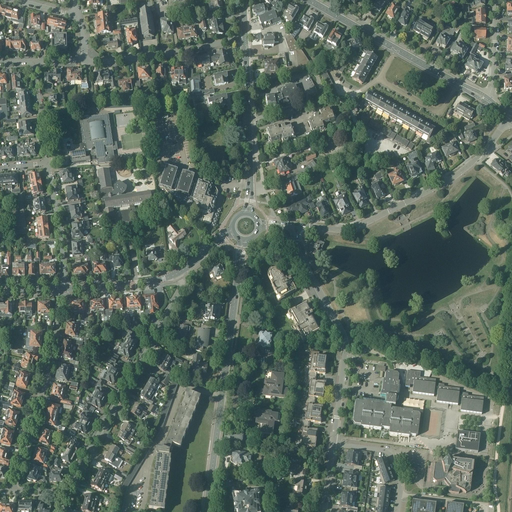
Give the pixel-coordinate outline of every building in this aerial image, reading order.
[(209,0),(211,4),(209,5),(210,12),(215,11),(215,9),(222,8),(221,4),(220,0),(209,0)] [(377,0),(373,6),(377,9),(376,10),(379,12),(383,7),(385,9),(387,6),(389,3),(390,0),(377,0)] [(392,20),(401,6),(394,2),(391,7),(390,7),(386,15),(390,17),(389,18),(392,20)] [(285,12),(283,17),(286,19),(285,21),(291,24),(293,26),(295,24),(296,22),(293,20),(298,11),(298,9),(296,8),(295,9),(294,8),(295,6),(292,4),(291,6),(290,6),(286,13),(285,12)] [(256,17),(259,15),(267,12),(266,8),(264,8),(261,9),(260,5),(254,7),(253,8),(254,10),(252,11),(254,15),(255,14),(256,17)] [(7,8),(4,17),(11,19),(14,10),(7,8)] [(149,9),(144,9),(149,38),(153,37),(153,34),(154,34),(154,33),(152,18),(151,12),(154,11),(154,8),(149,9)] [(406,8),(398,23),(400,24),(404,26),(405,26),(406,26),(407,26),(408,24),(408,23),(407,22),(407,21),(409,17),(411,14),(412,11),(409,9),(406,8)] [(149,38),(144,9),(140,10),(141,13),(139,13),(140,19),(140,20),(143,35),(142,35),(142,36),(144,35),(144,38),(149,38)] [(19,12),(14,10),(11,19),(14,20),(14,22),(17,23),(20,14),(21,13),(21,12),(20,12),(19,12)] [(262,29),(269,26),(281,21),(279,17),(277,18),(274,12),(258,18),(262,29)] [(94,25),(110,24),(109,15),(96,16),(96,22),(95,22),(94,22),(94,23),(94,25)] [(36,27),(36,29),(40,29),(42,29),(42,31),(45,31),(45,25),(40,25),(40,17),(35,17),(35,16),(31,16),(31,21),(30,21),(30,26),(34,26),(34,27),(36,27)] [(447,18),(443,16),(441,19),(442,20),(441,21),(440,20),(435,30),(439,32),(444,22),(443,22),(444,21),(445,21),(447,18)] [(173,34),(171,21),(170,18),(170,17),(168,17),(169,21),(167,22),(166,19),(161,19),(161,22),(161,24),(159,24),(160,26),(161,26),(162,34),(167,33),(167,35),(173,34)] [(289,33),(294,40),(296,37),(295,36),(301,26),(304,27),(303,28),(304,29),(308,31),(313,21),(313,20),(311,19),(309,19),(305,17),(303,20),(302,20),(298,26),(295,24),(293,26),(289,33)] [(47,25),(56,28),(58,20),(52,19),(49,18),(48,20),(47,21),(48,23),(47,25)] [(216,19),(213,19),(213,18),(210,19),(209,18),(206,18),(207,22),(210,21),(212,29),(213,28),(215,36),(223,34),(222,33),(224,33),(222,23),(221,24),(220,21),(217,21),(216,19)] [(420,34),(425,24),(423,23),(425,21),(421,18),(413,31),(416,32),(419,34),(420,34)] [(198,30),(202,29),(202,31),(204,31),(205,31),(206,30),(206,29),(207,28),(205,19),(199,20),(196,21),(198,30)] [(55,29),(55,33),(57,33),(59,33),(60,29),(64,30),(65,28),(66,29),(67,28),(68,26),(67,25),(66,25),(66,23),(63,22),(58,20),(56,28),(55,29)] [(110,24),(94,25),(94,27),(95,28),(96,29),(97,29),(97,34),(111,33),(110,24)] [(312,36),(309,34),(307,38),(309,40),(310,38),(313,40),(317,34),(318,35),(318,36),(323,38),(329,26),(325,24),(324,27),(322,26),(318,24),(316,28),(314,33),(313,33),(312,36)] [(425,24),(420,34),(419,35),(420,35),(424,36),(423,38),(427,41),(428,39),(429,37),(433,30),(425,24)] [(454,29),(454,31),(446,26),(436,44),(437,44),(437,46),(438,46),(439,46),(445,49),(455,31),(458,33),(460,29),(461,27),(459,27),(457,27),(455,30),(454,29)] [(131,30),(126,31),(128,44),(129,46),(130,46),(132,46),(132,45),(132,43),(137,42),(136,39),(137,39),(136,34),(135,28),(131,29),(131,30)] [(485,31),(485,30),(482,30),(477,29),(477,30),(474,30),(470,30),(470,34),(474,34),(473,38),(485,39),(485,37),(486,37),(486,36),(485,35),(485,34),(486,33),(486,32),(485,31)] [(337,34),(333,32),(327,41),(336,46),(339,41),(341,37),(342,35),(341,34),(339,33),(338,33),(337,35),(337,34)] [(52,42),(66,42),(66,39),(66,37),(65,37),(65,36),(58,36),(57,36),(57,33),(55,33),(52,33),(49,33),(46,33),(46,36),(49,35),(50,40),(52,40),(52,42)] [(288,75),(312,67),(294,40),(289,33),(287,34),(288,36),(284,37),(289,53),(296,52),(297,66),(287,67),(287,73),(288,75)] [(264,49),(268,49),(268,47),(273,46),(273,43),(278,43),(278,39),(279,39),(279,38),(278,38),(278,36),(274,36),(274,35),(264,36),(264,42),(263,42),(263,43),(263,46),(264,47),(264,49)] [(7,37),(4,37),(4,41),(6,41),(6,52),(9,52),(9,51),(10,52),(11,52),(12,51),(13,51),(13,52),(12,42),(12,41),(11,41),(9,41),(9,39),(7,39),(7,37)] [(36,43),(36,38),(29,38),(29,47),(31,47),(31,51),(32,51),(32,52),(34,52),(35,51),(36,51),(43,51),(43,46),(41,46),(41,43),(36,43)] [(361,45),(359,41),(358,41),(358,40),(355,38),(347,41),(346,44),(347,46),(346,46),(349,53),(358,50),(358,48),(361,47),(361,45)] [(109,39),(103,40),(104,44),(108,44),(108,49),(118,48),(117,40),(113,40),(114,42),(109,42),(109,39)] [(450,52),(456,55),(461,47),(464,43),(460,41),(457,45),(453,42),(449,50),(451,51),(450,52)] [(61,50),(61,49),(66,49),(66,48),(68,48),(68,43),(66,43),(66,42),(52,42),(53,43),(52,43),(52,45),(53,45),(53,49),(56,49),(56,50),(61,50)] [(461,47),(456,55),(462,59),(468,49),(467,48),(467,47),(463,44),(464,43),(461,47)] [(472,56),(471,56),(465,67),(466,68),(468,69),(472,71),(472,72),(473,72),(474,72),(475,73),(477,74),(479,70),(482,65),(477,62),(478,60),(476,59),(478,56),(474,54),(478,46),(475,44),(472,50),(469,54),(472,55),(472,56)] [(365,54),(359,65),(369,71),(370,70),(371,68),(375,61),(376,61),(376,59),(376,58),(377,58),(371,54),(372,53),(364,49),(362,52),(365,54)] [(218,54),(213,55),(214,61),(219,60),(220,65),(229,63),(226,52),(217,54),(218,54)] [(214,61),(213,55),(208,57),(208,55),(194,58),(196,66),(209,63),(214,61)] [(264,61),(264,68),(280,66),(279,59),(264,61)] [(369,72),(369,71),(359,65),(353,77),(352,79),(362,84),(363,83),(364,82),(364,81),(367,74),(368,74),(369,72)] [(280,66),(264,68),(265,74),(280,73),(280,66)] [(156,68),(157,82),(166,82),(165,68),(161,68),(160,67),(157,67),(157,68),(156,68)] [(138,70),(139,80),(149,78),(148,69),(142,69),(142,68),(140,69),(139,70),(138,70)] [(182,84),(189,84),(189,81),(185,81),(185,70),(185,68),(180,68),(180,71),(178,71),(179,84),(179,88),(179,93),(182,93),(182,89),(182,84)] [(54,72),(54,73),(54,78),(53,78),(53,82),(57,82),(57,83),(61,83),(61,74),(59,74),(59,71),(58,71),(57,71),(55,71),(55,72),(54,72)] [(75,82),(75,71),(67,71),(67,75),(67,78),(67,83),(75,82)] [(88,89),(87,79),(84,79),(82,79),(81,71),(75,71),(75,82),(81,82),(81,89),(88,89)] [(109,77),(108,71),(101,72),(102,76),(103,75),(105,83),(108,83),(108,84),(111,83),(112,89),(115,88),(113,76),(109,77)] [(102,76),(101,72),(98,72),(96,72),(96,73),(94,73),(95,73),(96,83),(97,83),(98,84),(103,83),(104,82),(104,83),(105,83),(103,75),(102,76)] [(54,78),(54,73),(49,73),(49,74),(46,74),(46,75),(45,75),(45,80),(45,85),(53,85),(53,82),(53,78),(54,78)] [(17,90),(17,92),(21,91),(21,88),(22,88),(22,87),(21,86),(20,78),(21,77),(21,76),(20,76),(20,74),(11,75),(13,90),(17,90)] [(189,77),(189,81),(189,84),(189,99),(194,98),(194,99),(200,97),(210,95),(215,94),(214,90),(201,91),(200,77),(204,77),(204,74),(200,75),(200,76),(193,77),(189,77)] [(226,84),(228,84),(226,74),(214,77),(214,78),(211,78),(213,87),(214,86),(215,87),(215,86),(216,86),(216,87),(226,85),(226,84)] [(297,87),(299,94),(316,89),(309,75),(290,81),(291,85),(292,84),(292,86),(295,85),(296,87),(297,87)] [(123,82),(119,82),(119,87),(121,87),(122,93),(130,92),(130,91),(132,91),(131,81),(127,81),(126,80),(123,81),(123,82)] [(292,84),(291,85),(285,86),(285,87),(279,89),(280,90),(278,91),(278,92),(278,91),(277,91),(278,97),(277,97),(276,95),(266,97),(267,109),(278,107),(278,105),(279,104),(279,105),(280,108),(287,108),(288,108),(289,107),(290,106),(288,103),(287,103),(287,99),(290,98),(299,97),(299,94),(297,87),(296,87),(295,85),(292,86),(292,84)] [(365,103),(376,110),(382,100),(381,100),(381,99),(380,98),(379,98),(372,94),(372,93),(370,92),(369,93),(365,98),(364,98),(358,108),(361,110),(365,103)] [(49,101),(49,104),(52,104),(52,107),(57,107),(57,104),(57,102),(59,102),(58,96),(52,96),(52,97),(49,97),(49,100),(49,101)] [(226,106),(227,106),(226,101),(225,96),(213,98),(214,99),(208,100),(209,104),(212,104),(213,108),(215,107),(215,108),(226,106)] [(383,101),(382,100),(376,110),(389,117),(395,107),(394,107),(394,106),(393,105),(392,106),(385,102),(385,101),(384,100),(383,101)] [(453,112),(462,116),(467,107),(463,106),(464,104),(461,103),(460,104),(459,105),(458,104),(453,112)] [(30,104),(20,105),(20,108),(16,109),(16,112),(21,111),(31,110),(30,107),(31,107),(31,105),(30,104)] [(312,120),(308,121),(312,131),(312,134),(317,132),(317,130),(325,127),(323,123),(324,122),(325,124),(334,121),(337,120),(335,115),(333,116),(332,112),(333,112),(331,107),(329,108),(319,111),(321,115),(321,117),(318,118),(317,115),(314,116),(315,119),(312,120)] [(396,108),(395,107),(389,117),(402,125),(408,115),(407,114),(407,113),(406,113),(405,113),(398,109),(398,108),(396,107),(396,108)] [(474,112),(467,107),(462,116),(462,117),(463,115),(470,119),(470,118),(471,119),(473,116),(472,115),(474,112)] [(82,118),(79,119),(83,145),(80,146),(81,152),(70,154),(71,161),(69,161),(69,165),(73,164),(73,165),(90,162),(95,161),(97,161),(97,164),(115,162),(113,151),(115,150),(114,143),(112,143),(110,128),(112,128),(111,121),(109,122),(108,115),(82,119),(82,118)] [(409,115),(408,115),(402,125),(416,132),(421,122),(420,122),(420,121),(419,120),(418,121),(411,117),(411,116),(410,115),(409,115)] [(18,123),(19,129),(30,128),(30,121),(18,123)] [(416,132),(428,139),(426,142),(430,144),(435,135),(432,134),(434,129),(433,129),(433,128),(432,128),(431,128),(424,124),(424,123),(423,122),(422,123),(421,122),(416,132)] [(277,126),(268,130),(269,134),(268,135),(271,143),(280,140),(280,138),(281,137),(283,142),(291,139),(291,138),(295,137),(294,133),(292,127),(288,128),(285,129),(284,126),(281,127),(282,131),(279,132),(278,130),(277,126)] [(30,128),(19,129),(20,133),(22,132),(23,136),(34,135),(33,130),(32,131),(32,130),(31,130),(30,128)] [(389,138),(392,132),(386,129),(382,134),(389,138)] [(471,142),(477,139),(475,135),(474,136),(473,132),(464,136),(467,143),(468,143),(469,143),(471,142)] [(446,156),(449,155),(450,156),(451,157),(454,156),(454,155),(453,153),(457,151),(454,144),(454,143),(457,141),(453,136),(448,138),(449,141),(450,142),(449,142),(450,144),(442,147),(443,149),(446,156)] [(411,154),(409,155),(412,160),(415,159),(417,158),(418,157),(415,152),(414,153),(411,154)] [(316,153),(305,158),(307,162),(316,158),(316,153)] [(441,162),(437,153),(431,155),(430,155),(429,155),(429,156),(428,157),(429,158),(426,160),(426,161),(425,162),(428,170),(434,167),(432,164),(436,163),(437,164),(441,162)] [(276,168),(277,168),(286,165),(284,162),(286,161),(286,159),(284,160),(283,157),(277,159),(278,161),(274,163),(273,164),(274,166),(275,166),(276,168)] [(392,161),(394,166),(395,168),(393,169),(395,173),(389,176),(393,185),(394,185),(394,186),(398,184),(398,183),(402,181),(397,169),(401,167),(399,164),(397,159),(392,161)] [(410,161),(412,166),(407,168),(412,177),(421,173),(415,159),(412,160),(410,161)] [(316,164),(312,160),(306,166),(307,167),(304,170),(298,172),(299,175),(300,175),(306,172),(310,171),(317,168),(316,164)] [(505,177),(508,180),(511,174),(508,171),(511,167),(505,163),(503,166),(496,160),(495,160),(491,165),(493,168),(497,171),(497,172),(498,172),(499,173),(498,173),(503,177),(504,176),(505,177)] [(281,177),(285,175),(284,173),(290,171),(288,168),(290,167),(291,168),(292,167),(291,163),(287,164),(286,165),(277,168),(279,171),(278,172),(279,173),(279,174),(280,174),(281,177)] [(204,184),(200,183),(199,182),(193,199),(191,198),(194,187),(193,185),(195,184),(196,182),(195,180),(194,179),(195,176),(183,172),(183,173),(181,172),(182,170),(180,170),(179,172),(178,171),(178,170),(166,167),(159,187),(165,189),(165,190),(168,192),(184,207),(187,208),(187,210),(189,211),(189,212),(195,214),(195,217),(201,223),(208,225),(210,224),(211,220),(210,219),(212,218),(214,212),(213,210),(212,210),(213,209),(216,200),(214,200),(215,198),(216,197),(218,192),(216,188),(213,187),(209,198),(208,198),(208,195),(211,186),(206,185),(205,187),(204,186),(204,184)] [(72,176),(75,175),(74,171),(78,171),(78,168),(71,168),(71,169),(60,171),(61,174),(60,175),(60,177),(61,177),(61,178),(72,176)] [(120,182),(119,183),(118,183),(117,183),(116,184),(115,185),(114,186),(114,187),(113,187),(113,188),(111,188),(109,170),(98,171),(102,201),(104,201),(105,210),(103,210),(105,221),(114,220),(113,213),(112,213),(112,209),(129,206),(130,211),(121,212),(124,231),(133,230),(131,218),(145,216),(144,209),(133,211),(132,206),(152,203),(150,192),(147,193),(147,194),(133,196),(132,193),(127,194),(125,194),(126,193),(126,192),(126,191),(126,190),(127,190),(127,189),(127,188),(127,187),(126,187),(120,183),(120,182)] [(371,184),(372,186),(372,187),(378,199),(381,198),(384,197),(384,196),(387,195),(384,190),(385,190),(382,185),(380,182),(380,183),(379,181),(383,178),(381,173),(379,173),(378,170),(375,172),(377,175),(374,176),(376,181),(371,184)] [(28,176),(29,183),(40,181),(39,174),(37,175),(36,174),(29,176),(28,176)] [(72,176),(61,178),(62,178),(63,184),(74,182),(74,179),(73,179),(73,176),(75,176),(75,175),(72,176)] [(293,183),(285,185),(285,186),(286,185),(286,187),(287,187),(287,188),(287,189),(288,189),(290,193),(289,193),(290,197),(289,197),(290,198),(293,197),(295,196),(298,195),(294,184),(297,183),(296,180),(300,178),(299,175),(292,178),(293,181),(293,183)] [(40,181),(29,183),(31,189),(42,187),(40,181)] [(357,192),(356,190),(352,192),(358,203),(361,208),(366,205),(364,200),(367,199),(364,191),(367,190),(365,185),(359,188),(360,191),(357,192)] [(42,187),(31,189),(32,195),(36,195),(43,193),(42,187)] [(67,195),(77,193),(77,190),(77,187),(66,189),(64,190),(66,191),(67,191),(67,195)] [(77,193),(67,195),(68,199),(67,199),(66,200),(68,202),(79,200),(79,197),(78,197),(77,193)] [(346,193),(341,196),(342,198),(335,201),(337,205),(336,205),(339,210),(340,210),(341,212),(340,212),(341,213),(342,213),(342,214),(344,213),(345,214),(349,212),(346,207),(348,206),(346,202),(345,200),(349,198),(346,193)] [(316,205),(317,207),(316,208),(317,210),(319,213),(320,213),(322,217),(324,216),(325,217),(327,216),(327,215),(329,214),(328,212),(328,211),(328,209),(327,209),(326,207),(330,205),(325,196),(323,198),(324,200),(317,203),(317,204),(316,205)] [(303,198),(304,200),(286,208),(287,210),(286,210),(287,211),(288,213),(290,212),(290,214),(299,210),(300,214),(307,211),(305,206),(309,204),(308,202),(306,197),(303,198)] [(33,201),(34,208),(44,206),(43,203),(44,203),(44,200),(43,201),(43,200),(33,201)] [(70,214),(80,212),(80,208),(80,205),(69,207),(68,209),(69,210),(70,210),(70,214)] [(72,232),(84,230),(83,226),(83,223),(72,225),(73,231),(71,231),(72,232)] [(48,225),(47,225),(37,226),(37,233),(48,232),(49,232),(48,225)] [(172,225),(168,229),(172,233),(171,234),(172,234),(174,236),(170,239),(173,244),(169,245),(170,251),(178,250),(177,243),(178,242),(177,241),(178,240),(179,240),(180,239),(181,239),(182,239),(182,238),(183,238),(183,237),(186,234),(182,230),(178,233),(172,225)] [(84,230),(72,232),(72,233),(71,233),(71,235),(72,235),(73,238),(83,237),(82,231),(84,230)] [(313,254),(315,255),(318,257),(320,252),(322,248),(324,244),(319,241),(317,245),(315,245),(314,245),(315,245),(313,248),(313,249),(315,250),(313,254)] [(154,248),(146,250),(148,261),(157,260),(156,254),(159,254),(158,253),(161,253),(160,251),(155,252),(154,248)] [(117,254),(108,254),(109,260),(113,260),(113,263),(114,263),(115,268),(121,267),(120,265),(122,265),(121,256),(117,257),(117,254)] [(92,271),(93,271),(94,274),(95,274),(96,274),(98,274),(100,274),(100,273),(99,263),(99,262),(96,262),(96,260),(91,260),(91,266),(92,266),(92,268),(92,271)] [(81,265),(81,262),(76,262),(76,264),(76,265),(73,265),(73,267),(73,273),(74,273),(74,275),(78,275),(80,275),(81,275),(81,266),(81,265)] [(48,274),(47,264),(45,264),(45,263),(39,264),(40,275),(41,275),(41,276),(42,276),(43,276),(44,275),(45,275),(48,274)] [(221,264),(207,270),(209,275),(212,274),(213,278),(220,276),(221,278),(225,277),(224,275),(225,274),(221,264)] [(270,279),(272,278),(274,282),(272,283),(273,286),(272,287),(275,292),(275,294),(277,297),(279,296),(279,297),(281,299),(283,298),(289,295),(296,291),(292,284),(287,286),(286,285),(291,283),(290,280),(287,281),(286,279),(284,280),(280,273),(280,272),(279,272),(279,271),(278,271),(277,270),(276,270),(275,270),(274,270),(273,270),(272,270),(272,271),(271,271),(270,272),(270,273),(269,273),(269,274),(269,275),(269,276),(269,277),(269,278),(270,279)] [(158,302),(156,294),(142,296),(143,304),(148,303),(158,302)] [(133,299),(134,311),(141,310),(140,298),(138,298),(137,297),(133,297),(133,299)] [(110,317),(109,313),(113,312),(112,311),(116,310),(115,300),(115,299),(111,299),(111,301),(108,301),(109,310),(107,310),(107,317),(110,317)] [(97,301),(97,310),(103,310),(104,317),(107,317),(107,310),(104,311),(103,300),(100,300),(99,300),(98,300),(97,301)] [(89,318),(88,317),(88,314),(84,314),(84,302),(80,302),(80,301),(78,301),(78,302),(77,302),(77,312),(78,314),(84,314),(84,322),(89,323),(89,318)] [(159,310),(158,302),(148,303),(149,310),(146,311),(146,309),(144,309),(145,320),(147,319),(146,314),(150,314),(150,315),(157,314),(156,310),(159,310)] [(306,304),(297,309),(294,311),(291,313),(293,315),(292,315),(293,316),(291,317),(295,324),(297,327),(297,328),(298,329),(297,330),(299,335),(302,333),(303,334),(306,339),(308,338),(319,332),(312,319),(313,318),(312,316),(311,313),(306,316),(305,315),(310,312),(306,304)] [(205,317),(204,321),(209,322),(209,320),(214,320),(216,320),(217,316),(215,316),(215,310),(210,309),(210,308),(208,307),(206,307),(204,307),(202,308),(202,312),(203,313),(203,317),(205,317)] [(67,326),(66,329),(79,331),(79,328),(81,328),(81,325),(83,326),(84,322),(76,321),(76,324),(68,323),(68,325),(67,326)] [(180,332),(178,336),(174,342),(180,346),(186,334),(187,332),(189,332),(190,328),(187,327),(181,326),(180,332)] [(27,340),(31,340),(41,341),(41,340),(42,340),(42,338),(41,337),(41,334),(36,333),(36,330),(28,329),(27,340)] [(126,339),(123,344),(133,350),(134,348),(135,348),(136,346),(136,345),(138,341),(135,339),(130,336),(133,332),(127,329),(125,332),(128,333),(125,339),(126,339)] [(196,351),(200,352),(202,352),(203,346),(208,346),(210,331),(205,330),(204,332),(198,331),(196,351)] [(259,334),(257,347),(258,347),(257,350),(261,350),(262,347),(265,348),(265,351),(269,352),(270,349),(272,336),(267,335),(267,334),(264,334),(259,334)] [(41,341),(31,340),(30,344),(27,344),(27,346),(27,347),(30,347),(40,348),(40,344),(41,343),(41,342),(41,341)] [(64,342),(62,350),(70,352),(71,349),(71,350),(72,347),(71,347),(71,343),(64,342)] [(132,352),(133,350),(123,344),(121,343),(119,347),(121,348),(120,350),(119,349),(116,354),(113,352),(111,355),(118,359),(120,354),(124,357),(125,357),(128,359),(130,355),(131,354),(132,353),(132,352)] [(70,352),(62,350),(62,352),(61,352),(61,354),(61,357),(70,360),(69,364),(70,364),(69,367),(77,369),(79,363),(73,361),(73,360),(73,358),(71,358),(72,353),(70,352)] [(310,351),(310,356),(312,356),(311,364),(325,366),(326,362),(327,362),(327,358),(321,357),(319,357),(319,352),(310,351)] [(27,354),(25,360),(33,362),(34,361),(37,362),(39,357),(27,354)] [(161,361),(160,362),(168,366),(170,364),(174,366),(177,362),(172,359),(172,360),(164,356),(162,359),(161,358),(160,361),(161,361)] [(192,363),(192,368),(194,368),(193,372),(206,373),(207,366),(206,366),(206,365),(202,365),(201,365),(199,365),(199,364),(200,356),(194,356),(193,363),(192,363)] [(110,368),(108,372),(117,377),(122,369),(120,368),(121,368),(115,365),(117,361),(112,358),(111,357),(109,360),(111,361),(112,362),(111,364),(109,368),(110,368)] [(159,365),(157,368),(164,372),(164,373),(169,376),(171,372),(167,370),(168,366),(160,362),(159,362),(158,364),(159,365)] [(308,371),(307,376),(316,377),(317,373),(319,373),(319,374),(325,375),(326,370),(324,370),(325,366),(311,364),(310,372),(308,371)] [(58,368),(57,372),(68,374),(70,367),(67,367),(63,366),(60,365),(59,368),(58,368)] [(411,377),(414,378),(415,372),(407,371),(406,378),(407,378),(407,381),(406,381),(405,387),(410,388),(410,384),(411,377)] [(68,374),(57,372),(57,373),(56,374),(57,375),(56,379),(59,379),(59,380),(64,381),(64,380),(67,381),(68,374)] [(95,381),(98,383),(103,385),(105,382),(106,380),(111,384),(112,383),(113,384),(117,377),(108,372),(106,375),(105,374),(102,379),(101,379),(100,379),(97,377),(95,381)] [(355,404),(353,423),(355,425),(361,426),(360,427),(361,427),(361,428),(361,427),(362,428),(363,428),(380,430),(381,430),(381,429),(384,429),(389,430),(389,435),(409,437),(409,438),(409,436),(411,436),(415,437),(418,435),(420,416),(418,414),(412,413),(412,411),(412,412),(392,409),(392,411),(390,411),(391,406),(395,407),(395,406),(396,402),(397,402),(397,398),(398,398),(397,398),(398,395),(398,394),(399,386),(399,383),(398,382),(399,376),(397,373),(388,372),(385,374),(384,381),(383,381),(383,384),(382,384),(383,384),(382,392),(381,392),(381,393),(381,396),(382,396),(382,401),(385,401),(386,401),(385,406),(384,406),(385,404),(384,404),(384,405),(364,402),(363,403),(357,403),(355,404)] [(421,373),(415,372),(414,378),(411,377),(410,384),(413,384),(412,394),(413,394),(433,396),(433,397),(434,397),(434,393),(435,386),(436,380),(420,378),(420,376),(419,376),(420,373),(421,373)] [(20,373),(18,379),(28,382),(28,381),(29,381),(29,379),(29,378),(30,375),(20,373)] [(261,389),(261,393),(263,394),(263,396),(271,397),(275,397),(286,399),(287,390),(283,390),(284,375),(269,373),(269,375),(266,375),(265,379),(268,380),(268,381),(268,383),(265,383),(264,389),(261,389)] [(307,376),(307,380),(311,381),(310,388),(324,390),(324,386),(326,386),(326,382),(320,381),(320,382),(315,381),(316,377),(307,376)] [(28,382),(18,379),(16,386),(26,388),(27,385),(28,385),(28,383),(28,382)] [(148,382),(147,384),(158,391),(159,388),(161,389),(163,385),(161,384),(158,383),(151,379),(149,382),(148,382)] [(103,385),(98,383),(96,386),(97,386),(97,387),(97,388),(95,392),(96,392),(94,396),(103,402),(108,394),(106,393),(101,389),(101,388),(102,388),(103,385)] [(147,385),(144,391),(154,397),(157,391),(158,391),(147,384),(147,385)] [(438,386),(435,386),(434,393),(437,393),(436,403),(437,403),(457,405),(457,406),(458,406),(458,402),(459,395),(460,389),(444,387),(444,385),(438,384),(438,386)] [(53,391),(53,392),(63,394),(64,391),(66,391),(67,388),(62,387),(58,386),(54,385),(54,388),(53,389),(53,391)] [(307,396),(306,400),(315,401),(315,398),(318,398),(323,399),(324,390),(310,388),(310,389),(309,396),(307,396)] [(15,391),(13,398),(23,401),(23,400),(24,398),(23,397),(24,397),(24,394),(15,391)] [(142,394),(140,397),(148,401),(147,402),(152,405),(154,401),(152,400),(154,397),(144,391),(143,392),(143,391),(141,394),(142,394)] [(163,511),(171,457),(169,457),(169,452),(172,444),(179,448),(200,397),(187,391),(185,396),(187,397),(183,408),(181,407),(180,410),(182,410),(176,425),(174,424),(173,426),(175,427),(169,443),(167,442),(166,442),(168,443),(165,450),(162,449),(162,451),(157,450),(156,456),(158,456),(156,472),(154,472),(154,474),(156,475),(154,490),(152,490),(151,492),(154,493),(152,505),(149,504),(149,509),(163,511)] [(63,394),(53,392),(52,393),(52,394),(52,395),(51,398),(55,399),(59,400),(62,400),(63,394)] [(462,395),(459,395),(458,402),(461,402),(460,412),(481,414),(481,415),(482,415),(484,398),(468,396),(468,394),(462,393),(462,395)] [(99,409),(103,402),(94,396),(92,398),(91,397),(88,403),(87,402),(84,407),(89,410),(91,407),(91,406),(92,405),(98,408),(99,409)] [(9,401),(9,403),(9,404),(21,407),(22,404),(23,402),(22,401),(23,401),(13,398),(12,401),(11,400),(9,401)] [(306,400),(305,405),(307,405),(306,413),(321,415),(321,410),(322,411),(323,406),(317,405),(317,406),(314,405),(315,401),(306,400)] [(82,418),(80,421),(89,427),(93,419),(92,418),(86,414),(87,412),(88,412),(89,410),(84,407),(79,404),(78,407),(83,410),(84,411),(83,412),(81,417),(82,418)] [(49,407),(49,408),(48,408),(48,410),(48,411),(59,414),(61,408),(51,405),(50,405),(49,407)] [(147,413),(145,411),(142,410),(135,406),(131,413),(138,418),(140,419),(143,415),(145,416),(147,413)] [(149,408),(147,411),(156,415),(158,416),(160,413),(158,413),(149,408)] [(7,410),(5,417),(17,420),(17,419),(18,419),(19,417),(18,416),(19,413),(7,410)] [(46,418),(57,421),(59,414),(48,411),(48,412),(47,412),(47,414),(47,415),(46,418)] [(279,415),(269,413),(270,411),(266,411),(265,413),(258,412),(257,414),(253,413),(253,418),(256,418),(255,425),(255,427),(258,427),(257,429),(254,428),(254,433),(257,433),(257,435),(272,437),(274,423),(278,423),(279,415)] [(294,419),(293,423),(297,424),(301,424),(310,425),(310,421),(315,422),(321,423),(321,419),(320,419),(321,415),(306,413),(305,420),(301,420),(294,419)] [(17,420),(5,417),(5,420),(7,420),(6,424),(15,426),(16,423),(17,423),(18,421),(17,420)] [(45,421),(45,422),(45,424),(46,424),(56,427),(57,421),(46,418),(45,421)] [(83,433),(85,434),(89,427),(80,421),(78,421),(74,429),(72,428),(72,429),(70,432),(75,435),(76,432),(77,430),(83,433)] [(121,431),(131,436),(132,437),(135,430),(125,424),(124,425),(123,425),(122,427),(123,428),(121,431)] [(301,424),(300,429),(302,429),(301,437),(316,439),(316,438),(315,438),(316,434),(317,434),(318,430),(312,429),(312,430),(309,429),(310,425),(301,424)] [(139,426),(137,430),(146,435),(148,432),(139,426)] [(3,432),(2,436),(12,439),(12,438),(13,438),(13,436),(13,435),(14,432),(2,429),(2,430),(1,430),(1,432),(3,432)] [(41,436),(50,439),(52,433),(50,432),(46,431),(43,430),(42,433),(41,433),(40,435),(41,436)] [(131,436),(121,431),(119,434),(118,434),(117,436),(117,437),(128,443),(130,439),(131,436)] [(230,441),(240,443),(242,443),(244,433),(231,432),(230,441)] [(457,432),(457,437),(455,450),(478,453),(480,435),(457,432)] [(12,439),(2,436),(0,443),(10,445),(11,442),(12,442),(12,440),(12,439)] [(48,445),(50,439),(41,436),(40,437),(39,439),(40,439),(39,442),(42,443),(42,444),(46,445),(48,445)] [(299,444),(299,449),(307,450),(308,446),(311,446),(311,447),(315,447),(316,439),(301,437),(302,437),(301,444),(299,444)] [(73,438),(66,451),(74,455),(75,455),(80,446),(76,444),(78,441),(73,438)] [(126,449),(136,454),(137,453),(135,452),(137,450),(128,445),(126,449)] [(108,453),(115,457),(117,453),(121,455),(123,452),(112,446),(112,447),(111,447),(110,449),(110,450),(108,453)] [(0,456),(7,458),(8,451),(0,448),(0,456)] [(35,451),(34,455),(45,458),(47,451),(37,448),(36,451),(35,451)] [(134,458),(136,454),(126,449),(125,451),(130,454),(130,455),(134,458)] [(347,459),(361,461),(362,451),(355,450),(355,454),(349,453),(348,453),(347,456),(347,455),(346,458),(347,458),(347,459)] [(73,457),(74,455),(66,451),(61,460),(62,460),(62,459),(69,464),(71,463),(72,461),(71,460),(72,459),(71,458),(72,457),(73,457)] [(122,460),(115,457),(108,453),(107,456),(106,456),(104,458),(105,459),(105,460),(108,462),(108,463),(117,468),(122,460)] [(233,463),(233,464),(234,464),(235,464),(235,465),(236,465),(237,465),(237,464),(243,465),(244,463),(246,463),(247,464),(248,464),(249,464),(250,464),(251,458),(252,458),(252,455),(233,453),(233,454),(232,454),(232,455),(232,456),(232,457),(232,458),(231,459),(231,462),(232,463),(233,463)] [(54,454),(51,460),(59,464),(62,460),(61,460),(56,458),(57,456),(54,454)] [(43,464),(45,458),(34,455),(34,457),(34,458),(33,461),(43,464)] [(7,458),(0,456),(0,463),(8,465),(10,460),(6,459),(7,458)] [(361,461),(347,459),(347,460),(346,460),(346,462),(346,463),(346,465),(353,466),(353,470),(360,471),(362,471),(362,467),(358,466),(359,461),(361,461)] [(435,463),(433,481),(435,483),(444,481),(447,484),(449,487),(448,493),(459,494),(460,491),(466,494),(470,492),(471,484),(472,474),(472,473),(474,463),(454,460),(453,460),(445,459),(442,463),(435,463)] [(288,462),(287,471),(295,472),(294,475),(304,477),(305,472),(305,468),(305,469),(300,469),(301,461),(296,460),(291,460),(291,463),(288,462)] [(389,468),(387,463),(378,466),(380,471),(379,471),(389,468)] [(29,472),(29,473),(39,476),(41,469),(31,466),(30,469),(29,469),(29,471),(29,472)] [(58,472),(57,474),(57,482),(61,482),(62,482),(63,482),(63,481),(64,480),(64,479),(63,478),(64,477),(65,474),(66,473),(65,473),(66,472),(64,470),(63,472),(60,470),(57,468),(56,468),(55,470),(58,472)] [(379,476),(390,472),(389,468),(379,471),(380,476),(379,476)] [(99,470),(95,479),(104,483),(105,481),(107,482),(111,475),(109,474),(104,471),(104,470),(101,469),(100,470),(99,470)] [(360,471),(353,470),(352,473),(351,473),(349,473),(345,473),(345,476),(344,476),(344,479),(344,480),(358,482),(360,471)] [(50,482),(57,482),(57,474),(58,472),(57,472),(56,472),(56,471),(52,471),(52,472),(51,472),(51,474),(50,474),(50,476),(50,478),(50,481),(50,482)] [(392,477),(390,472),(379,476),(381,481),(392,477)] [(39,476),(29,473),(28,473),(29,474),(29,475),(28,475),(27,480),(28,480),(30,481),(31,481),(32,480),(36,482),(37,478),(38,478),(39,476)] [(121,482),(124,477),(117,473),(114,478),(121,482)] [(293,484),(293,485),(298,486),(297,494),(305,495),(307,483),(302,482),(303,477),(304,477),(294,475),(293,484)] [(383,485),(394,481),(392,477),(381,481),(383,485)] [(106,484),(104,483),(95,479),(93,482),(92,482),(90,485),(104,492),(106,488),(105,488),(106,484)] [(358,482),(344,480),(343,480),(343,483),(344,483),(343,487),(347,487),(347,488),(349,488),(350,489),(350,492),(357,493),(357,488),(356,488),(357,482),(358,482)] [(378,489),(377,494),(389,495),(389,492),(390,490),(385,489),(385,488),(385,486),(383,486),(377,485),(376,488),(378,489)] [(251,494),(251,493),(240,494),(240,493),(233,494),(233,501),(234,501),(234,511),(260,511),(260,508),(259,500),(258,500),(258,497),(260,497),(260,490),(254,492),(254,494),(251,494)] [(357,493),(350,492),(349,495),(342,494),(342,497),(341,497),(341,500),(355,502),(357,493)] [(85,499),(84,503),(96,506),(97,503),(100,503),(101,499),(84,495),(83,499),(85,499)] [(355,508),(355,502),(341,500),(341,501),(340,504),(341,504),(340,507),(348,508),(347,508),(347,511),(353,511),(357,511),(358,509),(355,508)] [(48,508),(45,507),(42,506),(43,502),(39,501),(38,506),(39,506),(38,509),(40,510),(39,511),(49,511),(51,510),(50,509),(51,509),(48,508)] [(462,511),(463,505),(447,503),(445,511),(434,511),(436,504),(413,501),(411,511),(462,511)] [(96,506),(84,503),(82,511),(84,511),(95,511),(96,511),(95,511),(96,506)]
